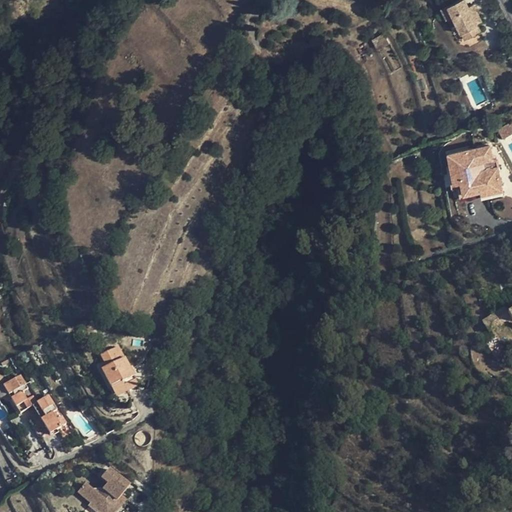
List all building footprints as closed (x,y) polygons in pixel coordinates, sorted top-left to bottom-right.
[(469,0),(460,0),(445,8),(450,17),(457,14),(466,32),(466,31),(469,38),(485,30),(481,24),(486,22),(477,3),(472,6),(469,0)] [(494,110),(480,116),(482,121),(496,115),(494,110)] [(511,120),(498,128),(503,137),(511,131),(511,120)] [(508,189),(503,164),(487,167),(486,162),(498,159),(495,144),(456,152),(459,167),(466,165),(472,193),(487,190),(488,194),(508,189)] [(483,195),(488,194),(487,190),(472,193),(466,165),(459,167),(456,167),(459,182),(461,187),(466,186),(469,198),(483,195)] [(511,324),(511,323),(511,319),(508,314),(509,313),(505,307),(481,322),(489,333),(506,323),(511,324)] [(103,357),(106,364),(109,369),(104,371),(115,387),(123,383),(128,393),(141,386),(119,347),(103,357)] [(113,388),(115,387),(104,371),(113,388)] [(21,375),(6,384),(10,392),(21,410),(28,406),(37,401),(33,394),(27,398),(22,390),(29,387),(21,375)] [(119,398),(128,393),(123,383),(115,387),(117,390),(115,391),(119,398)] [(0,393),(2,397),(10,392),(6,384),(0,386),(0,393)] [(49,394),(40,399),(45,408),(39,411),(51,432),(58,428),(66,423),(62,415),(56,418),(52,412),(58,409),(49,394)] [(40,399),(37,401),(28,406),(33,414),(39,411),(45,408),(40,399)] [(74,436),(66,423),(58,428),(65,441),(74,436)] [(113,508),(122,497),(130,488),(110,470),(103,478),(109,483),(104,489),(97,490),(93,490),(87,485),(79,494),(92,505),(100,511),(107,504),(113,508)] [(117,511),(127,501),(122,497),(113,508),(107,504),(100,511),(92,505),(90,508),(94,511),(117,511)]
